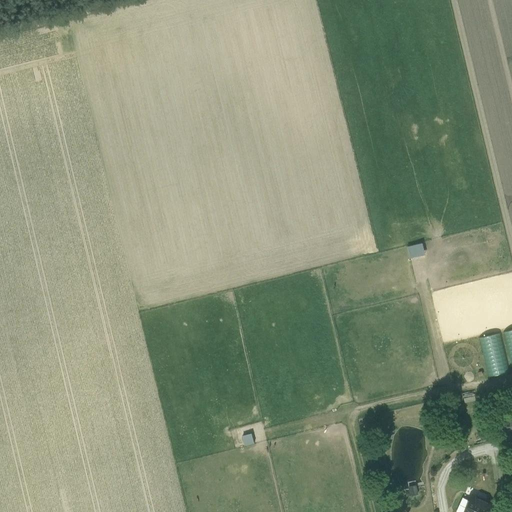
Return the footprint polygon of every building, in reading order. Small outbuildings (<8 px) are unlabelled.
[(410,259),(425,255),(422,242),(407,246),(410,259)] [(481,337),(490,376),(508,371),(499,333),(481,337)] [(503,422),(502,422),(504,432),(511,430),(511,420),(509,421),(503,422)] [(511,430),(504,432),(503,432),(505,448),(511,446),(511,430)] [(241,445),(250,443),(248,432),(239,434),(241,445)] [(418,493),(416,486),(409,487),(410,495),(418,493)] [(470,500),(464,511),(491,511),(494,505),(472,495),(470,500)] [(457,511),(464,511),(470,500),(463,496),(456,511),(457,511)]
